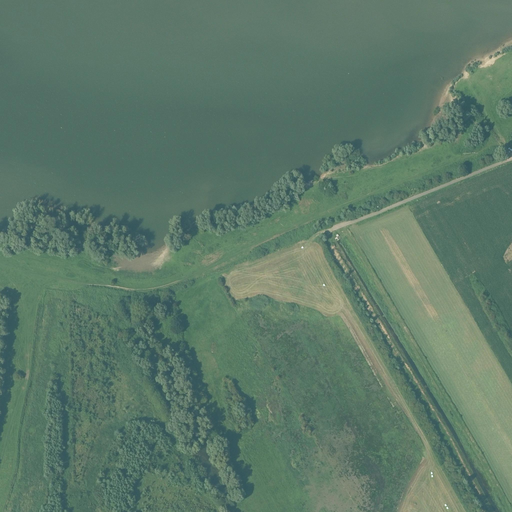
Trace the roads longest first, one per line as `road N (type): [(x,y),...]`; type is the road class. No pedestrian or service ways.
road 1 (track): [(510,511),(343,224)]
road 2 (track): [(488,511),(326,241),(331,229)]
road 3 (track): [(340,225),(511,156)]
